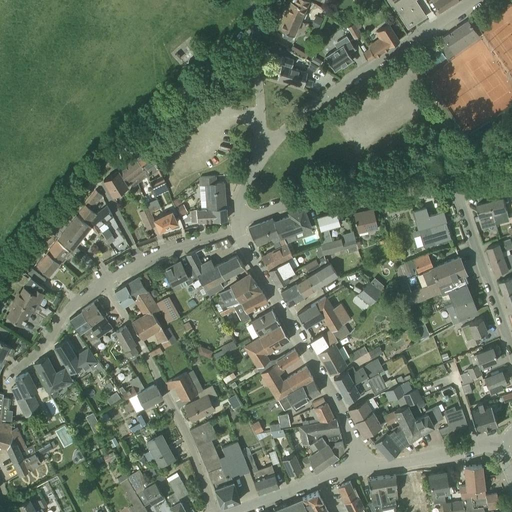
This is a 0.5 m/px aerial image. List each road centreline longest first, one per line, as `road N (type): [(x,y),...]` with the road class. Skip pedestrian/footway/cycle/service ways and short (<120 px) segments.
road 1 (unclassified): [(0,293),(111,152),(223,57)]
road 2 (unclassified): [(359,470),(348,426),(237,226)]
road 3 (unclassified): [(268,150),(335,91),(478,0)]
road 4 (residential): [(214,511),(147,355),(104,283)]
road 5 (residential): [(237,226),(319,196),(454,187)]
road 6 (residential): [(511,349),(454,187)]
road 7 (unclassified): [(359,470),(508,446)]
road 8 (residential): [(104,283),(237,226)]
road 9 (residential): [(7,375),(76,301),(104,283)]
